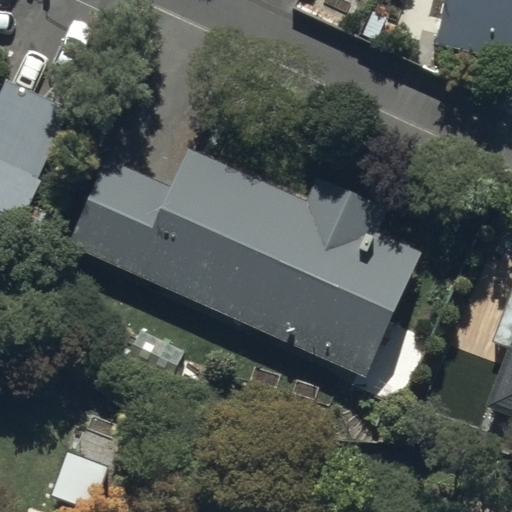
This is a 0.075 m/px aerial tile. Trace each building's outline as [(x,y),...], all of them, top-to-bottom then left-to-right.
[(511,0),(442,0),(433,43),(511,61),(511,0)] [(69,107),(1,77),(0,78),(0,256),(5,259),(69,107)] [(106,157),(67,243),(356,373),(350,386),(399,407),(429,339),(388,321),(420,249),(377,229),(386,208),(319,177),(308,201),(188,148),(171,186),(106,157)] [(511,351),(491,405),(511,412),(511,286),(490,343),(511,351)] [(109,466),(66,451),(51,495),(94,509),(109,466)] [(162,511),(163,510),(120,493),(112,511),(162,511)]
